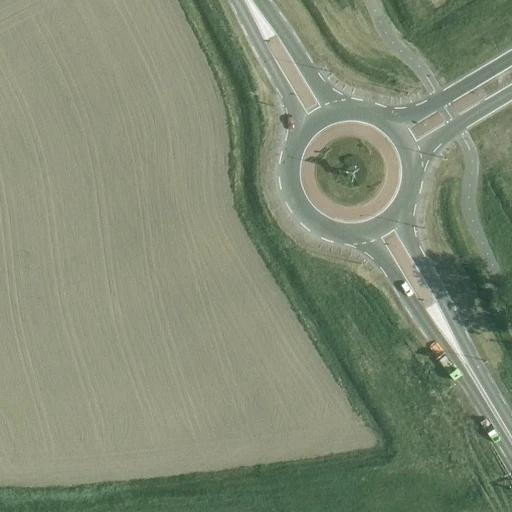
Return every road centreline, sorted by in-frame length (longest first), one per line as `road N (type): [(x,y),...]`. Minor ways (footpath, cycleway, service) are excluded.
road 1 (secondary): [(358,232),(459,356)]
road 2 (secondary): [(459,356),(447,311),(396,212)]
road 3 (secondary): [(302,130),(290,152),(295,200),(311,219),(358,232)]
road 4 (secondary): [(239,0),(302,130)]
road 5 (motorway): [(511,57),(390,122)]
road 6 (secondary): [(332,110),(258,0)]
